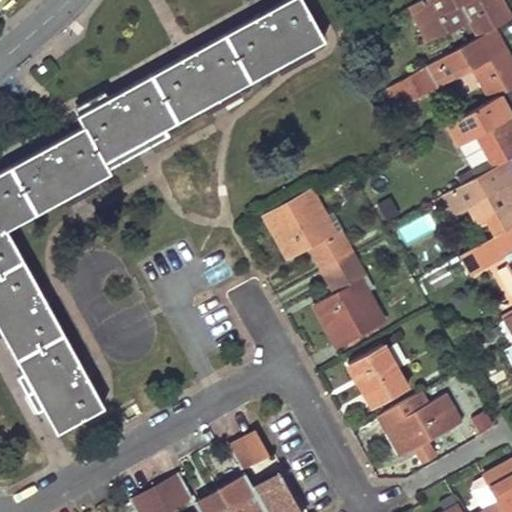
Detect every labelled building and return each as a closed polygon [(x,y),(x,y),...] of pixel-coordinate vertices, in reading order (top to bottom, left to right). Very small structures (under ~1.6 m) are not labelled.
[(82,124),(0,169),(0,328),(57,430),(104,405),(6,229),(109,171),(102,160),(322,39),(300,0),(282,0),(77,113),(82,124)] [(419,0),(407,7),(425,40),(445,30),(438,17),(457,6),(464,19),(475,38),(494,27),(511,17),(502,0),(419,0)] [(457,6),(438,17),(445,30),(464,19),(457,6)] [(475,38),(423,66),(435,89),(469,70),(487,101),(511,87),(511,59),(509,54),(494,27),(475,38)] [(423,66),(415,71),(427,93),(435,89),(423,66)] [(511,87),(487,101),(445,124),(457,145),(476,134),(494,166),(509,158),(511,156),(511,119),(503,103),(511,97),(511,87)] [(494,166),(441,195),(452,216),(471,206),(486,198),(496,215),(504,229),(511,224),(511,162),(509,158),(494,166)] [(310,191),(266,215),(289,257),(310,246),(322,268),(350,253),(343,239),(334,244),(322,223),(327,221),(310,191)] [(486,198),(471,206),(477,217),(483,214),(487,221),(496,215),(486,198)] [(409,246),(433,228),(421,213),(398,231),(409,246)] [(511,224),(504,229),(457,255),(469,274),(503,255),(511,270),(511,224)] [(350,253),(322,268),(334,290),(313,302),(336,345),(382,320),(365,290),(361,292),(350,271),(358,267),(350,253)] [(224,260),(206,272),(214,285),(233,273),(224,260)] [(511,312),(502,318),(511,336),(511,312)] [(382,343),(346,363),(371,407),(407,387),(382,343)] [(418,391),(375,415),(390,441),(398,456),(414,447),(423,442),(461,421),(445,392),(425,403),(418,391)] [(479,431),(493,423),(484,408),(470,416),(479,431)] [(254,432),(240,438),(253,463),(267,454),(254,432)] [(240,438),(227,447),(239,471),(253,463),(240,438)] [(423,442),(414,447),(422,461),(431,456),(423,442)] [(496,503),(479,511),(511,511),(511,507),(510,504),(511,502),(511,456),(480,474),(496,503)] [(298,511),(277,473),(249,488),(262,511),(298,511)] [(177,475),(165,481),(179,505),(190,498),(177,475)] [(242,476),(216,489),(228,511),(262,511),(249,488),(242,476)] [(160,484),(154,488),(167,511),(179,505),(165,481),(160,484)] [(154,488),(142,494),(152,511),(165,511),(167,511),(154,488)] [(228,511),(216,489),(192,502),(197,511),(228,511)] [(152,511),(142,494),(129,501),(135,511),(152,511)]
